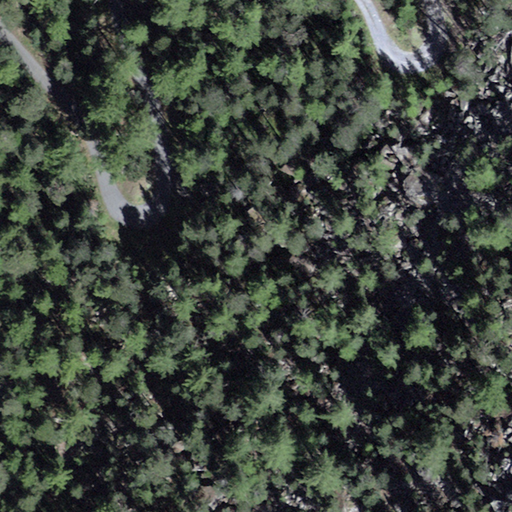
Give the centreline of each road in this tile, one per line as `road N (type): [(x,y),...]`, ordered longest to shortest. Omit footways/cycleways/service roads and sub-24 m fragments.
road 1 (track): [(0,2),(85,175),(116,214),(154,220),(169,182),(118,0)]
road 2 (track): [(362,0),(388,51),(428,62),(438,19),(430,0)]
